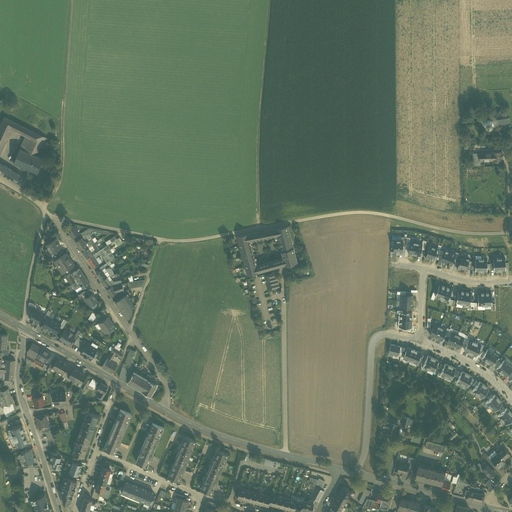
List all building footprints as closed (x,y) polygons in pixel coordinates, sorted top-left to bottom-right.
[(498,121),(499,125),(504,124),(503,122),(509,120),(508,112),(500,113),(498,111),(494,115),(496,117),(497,119),(498,121)] [(498,127),(499,125),(498,121),(497,119),(496,117),(494,115),(490,114),(487,114),(484,114),(482,116),(480,118),(478,121),(478,124),(479,127),(480,130),(482,132),(485,133),(488,134),(491,133),(494,132),(496,130),(498,127)] [(36,155),(40,147),(44,137),(4,116),(0,123),(0,163),(1,163),(0,162),(0,154),(12,129),(25,136),(20,148),(36,155)] [(48,138),(44,137),(40,147),(43,149),(48,138)] [(14,162),(37,172),(43,158),(36,155),(20,148),(16,157),(14,162)] [(491,151),(492,152),(492,160),(503,159),(502,150),(491,151)] [(0,172),(16,182),(20,175),(4,165),(0,172)] [(66,228),(72,237),(79,232),(75,226),(71,225),(66,228)] [(277,236),(281,250),(294,247),(288,226),(275,228),(277,236)] [(275,228),(264,230),(265,238),(277,236),(275,228)] [(250,241),(261,239),(260,231),(248,233),(250,241)] [(247,275),(258,272),(257,265),(250,241),(248,233),(237,235),(247,275)] [(75,242),(81,250),(88,246),(86,243),(82,237),(75,242)] [(119,237),(116,239),(115,240),(118,245),(123,242),(119,237)] [(49,247),(52,253),(54,252),(60,248),(61,247),(55,238),(46,244),(49,247)] [(90,240),(86,243),(88,246),(91,244),(94,242),(94,241),(92,238),(89,239),(90,240)] [(402,240),(394,240),(394,245),(393,252),(396,252),(396,253),(399,253),(399,252),(402,252),(402,246),(402,240)] [(410,241),(409,246),(408,253),(414,254),(416,242),(410,241)] [(100,250),(96,245),(94,242),(91,244),(94,249),(96,252),(100,250)] [(422,243),(416,242),(414,254),(420,255),(421,248),(422,243)] [(96,252),(93,254),(96,258),(97,257),(96,256),(101,253),(105,259),(113,254),(109,248),(110,247),(108,244),(100,250),(96,252)] [(429,245),(426,256),(434,259),(436,252),(437,248),(429,245)] [(81,250),(86,258),(93,254),(91,251),(88,246),(81,250)] [(297,262),(294,247),(281,250),(283,258),(285,265),(297,262)] [(449,251),(444,249),(443,251),(440,259),(440,260),(445,262),(449,251)] [(455,253),(449,251),(445,262),(451,264),(453,260),(455,253)] [(51,259),(53,262),(55,261),(54,260),(56,259),(64,254),(62,252),(56,256),(52,258),(51,259)] [(59,268),(62,272),(74,265),(70,259),(69,260),(65,254),(64,254),(56,259),(61,266),(59,268)] [(99,264),(96,258),(93,254),(86,258),(93,268),(99,264)] [(469,258),(461,256),(459,261),(458,263),(457,266),(457,268),(461,269),(461,268),(467,269),(467,268),(468,265),(467,265),(469,260),(469,258)] [(258,272),(280,266),(278,259),(257,265),(258,272)] [(107,271),(110,275),(113,273),(112,271),(114,270),(112,268),(111,269),(108,266),(106,263),(103,265),(105,268),(107,271)] [(73,273),(78,280),(85,276),(80,268),(73,273)] [(96,273),(101,281),(107,277),(102,270),(101,270),(96,273)] [(75,282),(78,280),(73,273),(66,276),(71,284),(75,282)] [(268,275),(272,286),(279,284),(276,273),(268,275)] [(85,276),(78,280),(81,286),(83,288),(90,283),(85,276)] [(106,289),(112,285),(109,281),(112,279),(109,276),(107,277),(101,281),(106,289)] [(128,282),(130,288),(142,286),(144,279),(133,281),(128,282)] [(121,284),(121,283),(112,285),(106,289),(111,296),(117,292),(123,290),(121,284)] [(442,285),(439,284),(436,293),(435,295),(441,298),(445,287),(444,286),(444,285),(442,285)] [(449,287),(447,286),(447,287),(445,287),(441,298),(448,300),(452,289),(449,288),(449,287)] [(461,291),(458,291),(456,302),(463,303),(465,292),(463,291),(461,290),(461,291)] [(468,292),(466,291),(466,292),(465,292),(463,303),(470,304),(472,293),(468,292)] [(85,298),(90,306),(91,305),(96,302),(98,301),(92,293),(89,295),(85,298)] [(115,302),(126,319),(130,317),(132,310),(131,308),(133,307),(133,304),(126,294),(115,302)] [(29,302),(28,310),(33,313),(35,308),(36,307),(36,305),(31,302),(29,302)] [(33,313),(29,319),(31,319),(34,321),(37,323),(43,313),(35,308),(33,313)] [(97,314),(92,312),(88,319),(92,321),(97,314)] [(46,319),(42,326),(49,329),(54,320),(48,316),(46,319)] [(101,327),(105,333),(114,327),(108,316),(98,323),(101,327)] [(61,324),(54,320),(49,329),(55,333),(59,326),(61,324)] [(435,337),(440,327),(434,324),(429,334),(435,337)] [(440,327),(435,337),(441,340),(444,335),(446,329),(440,327)] [(60,338),(69,344),(75,336),(74,335),(73,337),(71,335),(71,334),(72,333),(68,331),(65,330),(60,338)] [(452,332),(449,337),(447,342),(453,345),(457,334),(452,332)] [(461,342),(463,337),(457,334),(453,345),(459,348),(461,342)] [(73,343),(79,347),(83,341),(77,337),(76,339),(73,343)] [(475,342),(469,340),(467,344),(464,350),(470,353),(475,342)] [(27,351),(37,356),(42,348),(32,342),(27,351)] [(481,345),(475,342),(470,353),(476,355),(479,349),(481,345)] [(87,357),(91,359),(93,356),(97,349),(87,343),(80,353),(84,355),(86,357),(87,357)] [(398,355),(400,346),(391,344),(388,354),(392,355),(393,353),(398,355)] [(111,351),(115,354),(121,357),(122,353),(119,351),(113,347),(111,351)] [(410,360),(414,349),(407,347),(406,352),(403,358),(410,360)] [(51,353),(42,348),(37,356),(46,361),(51,353)] [(486,361),(493,352),(488,348),(485,352),(481,358),(486,361)] [(123,367),(125,369),(127,365),(129,366),(135,351),(130,349),(123,367)] [(420,352),(414,349),(410,360),(416,363),(419,356),(420,352)] [(35,359),(37,356),(27,351),(27,354),(35,359)] [(493,352),(486,361),(491,365),(492,363),(495,358),(498,355),(493,352)] [(27,360),(32,363),(35,359),(27,354),(27,360)] [(428,369),(433,358),(427,355),(423,366),(428,369)] [(120,359),(114,356),(111,360),(117,364),(119,365),(120,359)] [(52,368),(57,371),(63,360),(59,358),(57,361),(56,360),(53,365),(52,368)] [(102,367),(112,373),(117,364),(111,360),(107,358),(102,367)] [(438,360),(435,359),(433,358),(428,369),(433,371),(438,360)] [(6,364),(5,369),(14,370),(15,360),(6,359),(6,364)] [(44,364),(35,359),(32,363),(36,365),(41,369),(44,364)] [(36,369),(36,365),(32,363),(27,360),(26,362),(27,363),(36,369)] [(67,363),(63,360),(57,371),(63,374),(65,371),(67,367),(65,366),(67,363)] [(500,372),(508,364),(504,360),(501,363),(497,367),(496,368),(500,372)] [(445,376),(450,365),(445,363),(444,364),(442,369),(440,374),(445,376)] [(511,366),(508,364),(500,372),(505,376),(506,375),(510,371),(511,368),(511,366)] [(456,368),(450,365),(445,376),(451,379),(453,375),(455,369),(456,368)] [(68,377),(73,380),(79,370),(75,367),(73,371),(72,370),(70,374),(68,377)] [(119,377),(128,382),(133,374),(128,371),(128,370),(125,369),(123,367),(122,367),(119,377)] [(13,380),(14,370),(5,369),(5,374),(4,378),(4,379),(13,380)] [(83,372),(79,370),(73,380),(79,383),(81,380),(83,376),(81,375),(83,372)] [(456,381),(462,384),(467,373),(462,371),(461,372),(458,377),(456,381)] [(128,382),(150,395),(156,385),(150,381),(151,380),(149,379),(146,377),(145,378),(134,372),(133,374),(128,382)] [(472,376),(467,373),(462,384),(467,387),(469,383),(472,377),(472,376)] [(98,383),(93,380),(89,386),(94,389),(98,383)] [(477,394),(484,385),(480,381),(479,382),(475,387),(472,390),(477,394)] [(97,389),(102,392),(104,393),(105,391),(108,387),(101,383),(97,389)] [(484,385),(477,394),(481,398),(484,394),(488,390),(489,388),(484,385)] [(0,391),(5,405),(12,403),(8,389),(1,391),(0,391)] [(106,392),(105,391),(104,393),(102,392),(100,395),(99,395),(97,397),(101,399),(106,392)] [(489,406),(498,398),(494,394),(493,395),(489,399),(485,402),(489,406)] [(34,397),(35,405),(44,404),(43,396),(37,397),(34,397)] [(498,398),(489,406),(493,411),(497,408),(501,404),(502,403),(498,398)] [(14,409),(12,403),(5,405),(4,405),(3,407),(3,408),(4,410),(4,412),(5,413),(6,413),(14,409)] [(501,420),(510,412),(506,407),(505,408),(501,412),(497,415),(501,420)] [(104,448),(115,453),(131,414),(120,409),(104,448)] [(82,429),(81,432),(91,436),(98,415),(88,411),(86,418),(84,417),(80,428),(82,429)] [(59,414),(62,423),(67,422),(65,412),(59,414)] [(511,413),(510,412),(501,420),(505,424),(509,421),(511,418),(511,413)] [(36,417),(40,430),(42,429),(48,427),(46,420),(47,420),(46,414),(36,417)] [(401,425),(407,427),(408,426),(409,419),(410,418),(404,417),(401,425)] [(386,432),(395,434),(398,423),(397,422),(390,420),(389,420),(389,422),(384,421),(384,428),(387,428),(386,432)] [(136,462),(147,466),(164,427),(153,422),(136,462)] [(13,447),(15,447),(21,445),(28,443),(22,425),(7,430),(8,434),(9,439),(11,443),(13,447)] [(54,439),(51,430),(46,431),(48,440),(54,439)] [(458,434),(455,431),(447,439),(450,441),(458,434)] [(84,457),(91,436),(81,432),(79,436),(78,436),(74,447),(76,447),(73,453),(84,457)] [(421,436),(412,434),(411,440),(419,442),(421,436)] [(168,475),(179,480),(196,441),(185,436),(168,475)] [(425,447),(444,452),(445,446),(427,440),(425,447)] [(504,447),(505,449),(508,447),(503,441),(500,443),(502,445),(504,447)] [(504,447),(497,453),(503,460),(510,454),(505,449),(504,447)] [(22,454),(25,463),(34,460),(31,449),(30,449),(27,450),(21,452),(22,454)] [(201,489),(212,493),(228,454),(217,449),(201,489)] [(482,455),(492,466),(495,464),(491,459),(488,456),(485,452),(482,455)] [(503,460),(497,453),(493,456),(491,459),(495,464),(498,467),(505,462),(503,460)] [(50,460),(54,461),(59,463),(59,462),(61,457),(59,457),(53,455),(52,454),(50,460)] [(73,461),(71,467),(80,470),(82,464),(78,463),(73,461)] [(403,474),(405,475),(405,474),(407,468),(408,468),(408,466),(409,463),(408,462),(405,461),(404,462),(400,461),(399,465),(399,466),(399,468),(398,468),(397,472),(403,474)] [(476,465),(482,472),(484,470),(482,468),(484,467),(481,464),(479,462),(476,465)] [(484,470),(490,477),(495,473),(487,464),(484,467),(482,468),(484,470)] [(415,477),(441,484),(443,480),(444,476),(445,472),(418,465),(415,477)] [(102,466),(100,474),(108,477),(110,473),(111,469),(108,468),(107,468),(102,466)] [(78,475),(80,470),(71,467),(69,472),(74,474),(78,475)] [(484,470),(482,468),(482,469),(490,478),(490,477),(484,470)] [(106,484),(108,477),(100,474),(98,481),(106,484)] [(471,486),(461,475),(459,478),(457,483),(456,486),(466,489),(466,488),(470,489),(471,486)] [(64,501),(67,502),(70,501),(71,498),(72,498),(73,495),(72,495),(74,490),(75,487),(77,481),(74,480),(69,478),(65,477),(61,492),(63,493),(62,496),(64,501)] [(313,485),(316,486),(318,480),(310,477),(308,483),(310,484),(310,483),(314,484),(313,485)] [(318,480),(316,486),(322,489),(323,487),(322,486),(324,484),(323,484),(325,481),(319,478),(318,480)] [(449,481),(445,480),(443,480),(441,484),(440,489),(444,490),(447,491),(448,491),(450,482),(449,481)] [(100,490),(101,491),(104,492),(106,484),(98,481),(95,489),(100,490)] [(121,492),(126,494),(131,483),(126,481),(123,487),(121,492)] [(126,494),(131,496),(135,485),(131,483),(126,494)] [(324,491),(322,489),(316,486),(313,485),(314,484),(310,483),(310,484),(309,486),(315,489),(310,497),(312,498),(311,499),(309,499),(308,501),(313,503),(316,504),(323,491),(324,491)] [(110,485),(106,484),(104,492),(101,491),(100,494),(103,495),(108,496),(111,486),(110,485)] [(131,496),(135,498),(140,487),(135,485),(131,496)] [(343,486),(339,493),(347,498),(351,491),(343,486)] [(135,498),(140,500),(144,489),(140,487),(135,498)] [(237,497),(243,499),(246,489),(240,487),(237,497)] [(472,499),(475,491),(470,489),(466,488),(466,489),(465,493),(466,493),(465,498),(472,499)] [(140,500),(145,502),(149,491),(144,489),(140,500)] [(243,499),(249,501),(252,491),(246,489),(243,499)] [(358,501),(364,504),(370,491),(365,489),(358,501)] [(92,496),(98,498),(98,499),(100,494),(101,491),(100,490),(99,493),(93,491),(94,491),(93,491),(92,496)] [(154,493),(149,491),(145,502),(149,504),(151,499),(154,493)] [(249,501),(256,503),(259,492),(252,491),(249,501)] [(376,491),(374,500),(381,502),(383,493),(376,491)] [(485,493),(482,492),(475,491),(472,499),(482,502),(485,493)] [(256,503),(262,504),(265,494),(259,492),(256,503)] [(343,505),(347,498),(339,493),(335,501),(343,505)] [(389,494),(383,493),(381,502),(379,507),(388,509),(389,504),(391,498),(388,497),(389,494)] [(268,506),(269,504),(271,496),(265,494),(262,504),(268,506)] [(269,504),(275,506),(278,495),(272,494),(271,496),(269,504)] [(50,511),(44,495),(33,499),(35,503),(34,503),(36,511),(50,511)] [(275,506),(281,507),(284,497),(278,495),(275,506)] [(177,497),(176,503),(187,506),(188,500),(183,499),(177,497)] [(281,507),(288,509),(290,499),(284,497),(281,507)] [(398,508),(402,509),(407,510),(409,500),(401,498),(398,508)] [(288,509),(294,511),(297,500),(290,499),(288,509)] [(379,507),(381,502),(374,500),(373,499),(371,505),(371,506),(379,508),(379,507)] [(96,502),(92,501),(90,500),(90,502),(83,500),(81,507),(89,509),(91,504),(95,505),(96,502)] [(298,511),(300,511),(301,509),(303,502),(297,500),(294,511),(298,511)] [(311,511),(313,503),(308,501),(304,500),(303,502),(301,509),(311,511)] [(409,500),(407,510),(412,511),(417,511),(420,503),(409,500)] [(331,507),(340,511),(342,508),(343,505),(335,501),(331,507)] [(176,503),(174,509),(184,511),(187,506),(176,503)]
